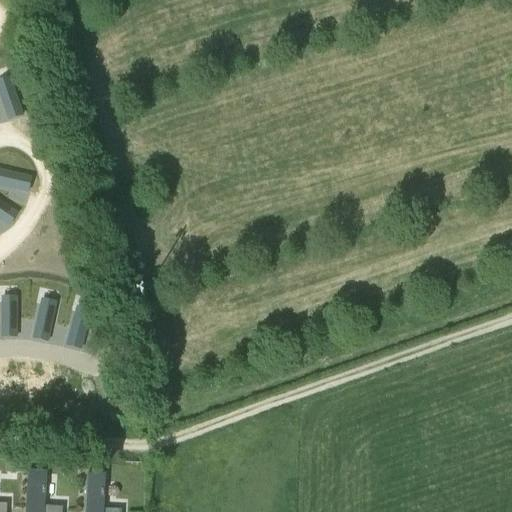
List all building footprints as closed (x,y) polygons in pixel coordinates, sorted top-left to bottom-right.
[(0,87),(0,93),(9,120),(22,116),(11,83),(0,87)] [(0,171),(0,185),(28,193),(31,179),(0,171)] [(0,202),(0,219),(10,226),(18,214),(0,202)] [(16,338),(17,303),(3,303),(2,337),(16,338)] [(41,305),(34,339),(48,342),(55,308),(41,305)] [(90,316),(77,313),(68,346),(81,350),(90,316)] [(30,473),(28,511),(64,511),(65,506),(63,506),(63,508),(45,507),(45,493),(47,493),(47,486),(45,486),(46,474),(30,473)] [(120,511),(115,511),(102,511),(102,497),(104,497),(104,490),(103,490),(103,478),(88,477),(85,511),(121,511),(122,510),(121,510),(120,511)]
